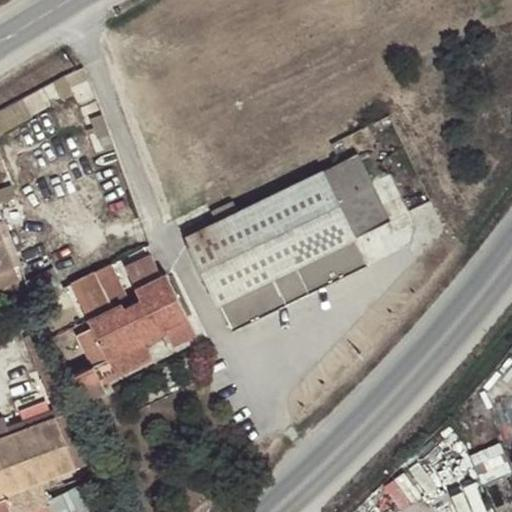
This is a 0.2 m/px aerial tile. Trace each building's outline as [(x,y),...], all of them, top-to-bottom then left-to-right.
[(189,238),(233,332),(290,306),(278,279),(296,270),(309,298),(369,270),(357,242),(393,225),(362,158),(241,213),(236,203),(214,213),(219,224),(189,238)] [(0,267),(14,262),(0,222),(0,267)] [(73,281),(93,325),(78,332),(93,364),(69,375),(81,400),(106,389),(100,378),(94,365),(111,357),(116,370),(142,359),(135,345),(129,348),(126,340),(140,334),(143,342),(145,341),(166,331),(168,330),(167,327),(188,317),(169,274),(163,276),(154,255),(127,267),(142,300),(126,308),(124,303),(129,301),(112,264),(73,281)] [(0,278),(18,272),(14,262),(0,267),(0,278)] [(27,278),(35,298),(63,286),(54,266),(27,278)] [(290,306),(309,298),(296,270),(278,279),(290,306)] [(196,334),(188,317),(167,327),(168,330),(166,331),(172,345),(196,334)] [(140,334),(126,340),(129,348),(135,345),(142,359),(151,355),(145,341),(143,342),(140,334)] [(100,378),(116,370),(111,357),(94,365),(100,378)] [(59,411),(0,432),(0,511),(15,511),(7,491),(78,465),(59,411)]
